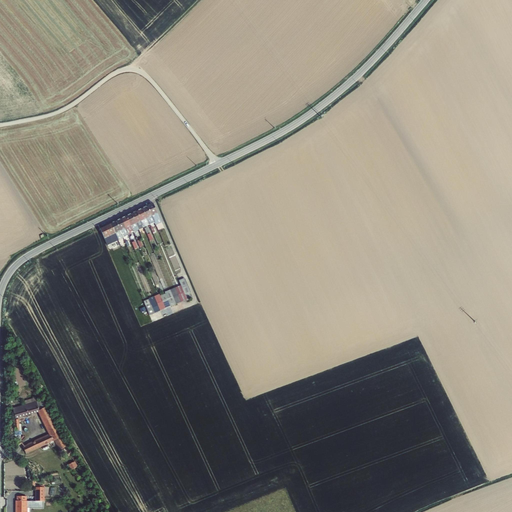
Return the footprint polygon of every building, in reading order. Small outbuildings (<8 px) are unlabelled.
[(156,225),(162,223),(153,203),(148,206),(148,207),(152,216),(153,218),(154,218),(155,222),(156,225)] [(152,216),(148,207),(147,207),(144,208),(144,209),(143,209),(150,225),(155,222),(154,218),(153,218),(152,216)] [(150,225),(143,209),(141,210),(141,209),(139,211),(138,212),(144,228),(150,225)] [(133,214),(139,230),(144,228),(138,212),(136,212),(134,213),(134,214),(133,214)] [(134,232),(139,230),(133,214),(131,215),(131,214),(128,216),(127,217),(134,232)] [(134,232),(127,217),(126,217),(122,218),(123,219),(122,219),(129,235),(134,232)] [(124,237),(129,235),(122,219),(120,220),(118,221),(117,222),(124,237)] [(124,237),(117,222),(115,223),(115,222),(113,223),(113,224),(111,224),(119,240),(124,238),(124,237)] [(114,243),(119,240),(111,224),(106,227),(114,243)] [(101,230),(108,246),(114,243),(106,227),(101,230)] [(187,294),(191,293),(185,278),(179,281),(181,286),(185,295),(187,294)] [(176,288),(182,302),(187,300),(185,295),(181,286),(176,288)] [(176,304),(182,302),(176,288),(170,290),(176,304)] [(176,304),(170,290),(165,293),(166,294),(171,306),(171,307),(176,304)] [(154,297),(160,311),(166,309),(160,296),(160,294),(154,297)] [(166,294),(160,296),(166,309),(171,306),(166,294)] [(149,299),(155,313),(160,311),(154,297),(149,299)] [(155,313),(149,299),(144,302),(150,316),(155,313)] [(43,400),(37,402),(39,412),(45,408),(43,400)] [(16,420),(38,413),(39,412),(37,402),(26,405),(13,409),(16,420)] [(38,413),(49,435),(29,444),(25,447),(24,447),(23,448),(26,455),(54,441),(61,438),(46,407),(45,408),(39,412),(38,413)] [(61,438),(54,441),(59,451),(66,448),(61,438)] [(75,461),(69,465),(71,470),(78,467),(75,461)] [(16,501),(15,511),(27,511),(28,508),(43,508),(43,501),(45,501),(45,487),(44,487),(36,487),(35,501),(27,501),(27,500),(27,496),(17,496),(17,500),(16,501)]
